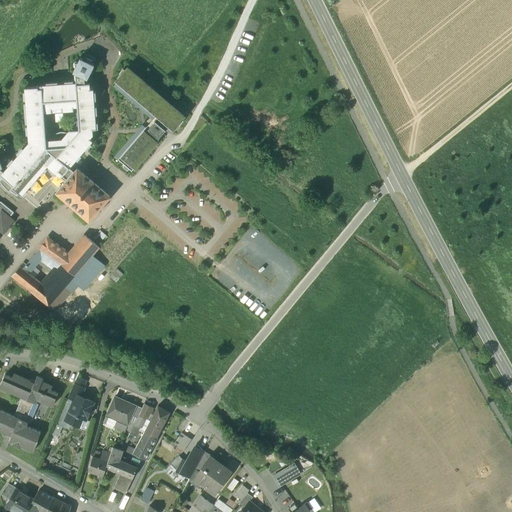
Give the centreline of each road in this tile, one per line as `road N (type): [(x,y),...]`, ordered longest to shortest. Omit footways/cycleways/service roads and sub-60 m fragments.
road 1 (unclassified): [(408,183),(197,416)]
road 2 (secondary): [(511,375),(408,183)]
road 3 (residential): [(0,353),(91,371),(197,416)]
road 4 (secondary): [(408,183),(317,0)]
road 5 (track): [(408,183),(511,100)]
road 6 (residential): [(197,416),(230,445),(279,511)]
